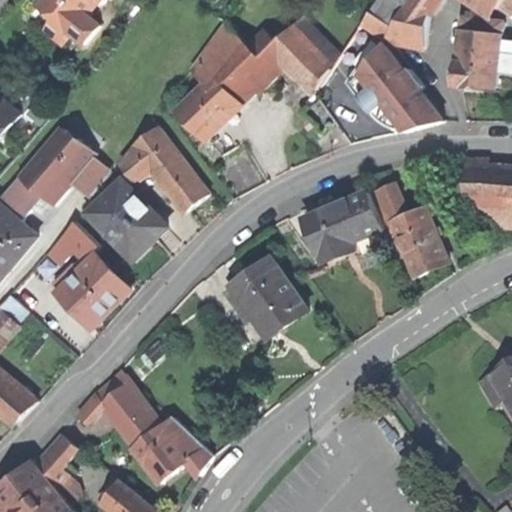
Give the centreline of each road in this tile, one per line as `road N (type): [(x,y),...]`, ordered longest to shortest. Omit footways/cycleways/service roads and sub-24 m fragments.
road 1 (residential): [(511,147),(376,156),(286,195),(212,248),(0,466)]
road 2 (residential): [(211,511),(358,363),(511,271)]
